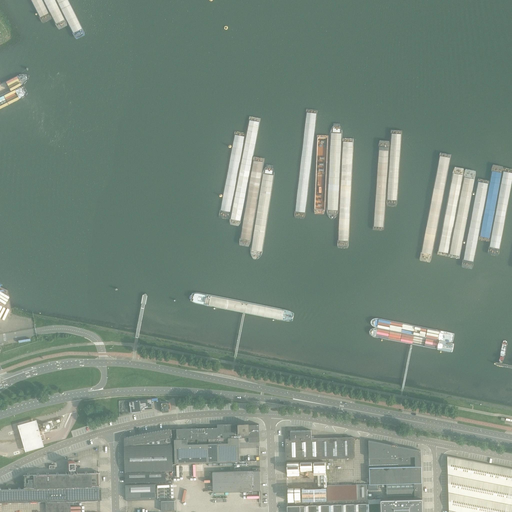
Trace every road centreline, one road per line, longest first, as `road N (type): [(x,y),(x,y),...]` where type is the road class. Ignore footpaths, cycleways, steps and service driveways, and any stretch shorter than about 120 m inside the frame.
road 1 (secondary): [(85,395),(174,391),(310,402)]
road 2 (secondary): [(310,402),(102,363)]
road 3 (secondary): [(310,402),(511,441)]
road 4 (unclassified): [(434,442),(270,415)]
road 5 (unclassified): [(270,415),(113,428)]
road 6 (unclassified): [(113,428),(0,473)]
